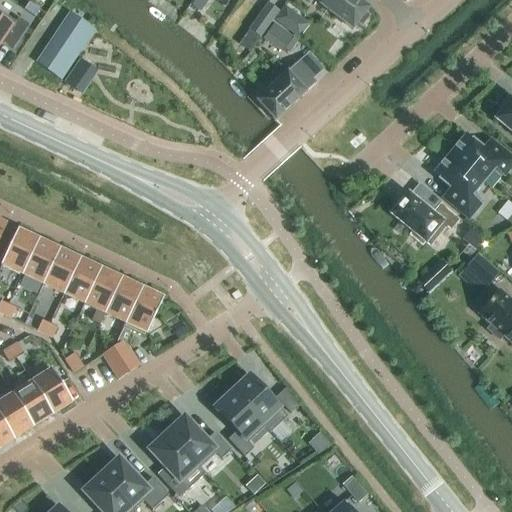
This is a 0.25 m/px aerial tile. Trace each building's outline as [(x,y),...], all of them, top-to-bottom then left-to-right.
[(202,0),(197,0),(192,7),(200,13),(207,3),(202,0)] [(369,9),(356,0),(310,0),(352,31),(357,24),(361,27),(369,17),(365,14),(369,9)] [(278,12),(268,4),(249,31),(259,38),(278,12)] [(285,7),(274,21),(298,39),(309,25),(285,7)] [(0,12),(0,46),(2,43),(12,50),(28,26),(18,19),(15,23),(0,12)] [(95,30),(74,17),(67,27),(88,41),(95,32),(95,30)] [(274,24),(263,40),(282,54),(294,38),(274,24)] [(60,37),(81,51),(88,41),(67,27),(60,37)] [(81,51),(60,37),(53,47),(74,61),(81,51)] [(53,47),(47,57),(67,71),(74,61),(53,47)] [(61,81),(67,71),(47,57),(40,67),(61,81)] [(295,65),(255,102),(273,123),(314,85),(295,65)] [(502,112),(495,120),(511,133),(511,100),(508,97),(499,109),(502,112)] [(449,156),(482,183),(491,172),(499,179),(502,175),(503,176),(511,165),(511,160),(495,146),(487,155),(465,137),(459,145),(457,144),(453,149),(455,150),(449,156)] [(482,183),(449,156),(444,163),(442,162),(439,166),(440,167),(433,176),(455,194),(447,203),(468,220),(479,206),(478,205),(481,201),(473,195),(482,183)] [(407,195),(391,215),(412,233),(410,237),(422,247),(424,243),(430,248),(446,228),(450,231),(458,222),(440,207),(432,216),(407,195)] [(22,276),(38,240),(17,230),(0,266),(22,276)] [(468,245),(477,252),(487,241),(478,234),(468,245)] [(42,286),(59,250),(38,240),(22,276),(42,286)] [(63,296),(80,260),(59,250),(42,286),(63,296)] [(467,268),(488,287),(498,275),(477,256),(467,268)] [(84,305),(101,270),(80,260),(63,296),(84,305)] [(104,315),(121,279),(101,270),(84,305),(96,311),(91,322),(99,326),(104,315)] [(429,273),(418,284),(427,294),(439,283),(429,273)] [(124,324),(125,325),(142,289),(121,279),(104,315),(124,324)] [(142,289),(125,325),(124,324),(122,329),(144,339),(163,299),(142,289)] [(503,338),(511,345),(511,303),(500,292),(479,316),(490,327),(487,331),(499,342),(503,338)] [(0,303),(0,314),(3,316),(8,305),(1,302),(0,303)] [(8,305),(3,316),(11,320),(16,309),(8,305)] [(37,332),(44,336),(49,325),(42,321),(37,332)] [(57,328),(49,325),(44,336),(52,339),(57,328)] [(113,349),(128,374),(139,368),(124,343),(113,349)] [(16,359),(23,355),(16,344),(9,349),(16,359)] [(9,363),(16,359),(9,349),(2,353),(9,363)] [(117,381),(128,374),(113,349),(102,356),(117,381)] [(69,368),(79,361),(75,354),(65,361),(69,368)] [(69,368),(74,375),(84,368),(79,361),(69,368)] [(31,383),(52,416),(72,404),(51,370),(31,383)] [(261,425),(270,434),(287,418),(249,377),(232,393),(261,425)] [(52,416),(31,383),(12,395),(33,428),(52,416)] [(300,406),(285,390),(275,399),(290,415),(296,410),(300,406)] [(261,425),(232,393),(215,409),(236,433),(228,441),(244,458),(254,449),(245,440),(261,425)] [(33,428),(12,395),(0,402),(0,419),(13,441),(33,428)] [(0,419),(0,449),(13,441),(0,419)] [(200,469),(215,455),(221,460),(230,452),(214,434),(205,442),(184,419),(175,427),(174,425),(165,433),(199,470),(200,469)] [(199,470),(165,433),(156,442),(157,443),(149,451),(187,492),(205,475),(200,469),(199,470)] [(134,511),(143,502),(152,511),(168,497),(152,479),(143,487),(118,461),(101,477),(133,511),(134,511)] [(101,477),(84,493),(101,511),(134,511),(133,511),(101,477)] [(367,497),(351,478),(342,486),(358,505),(367,497)]
